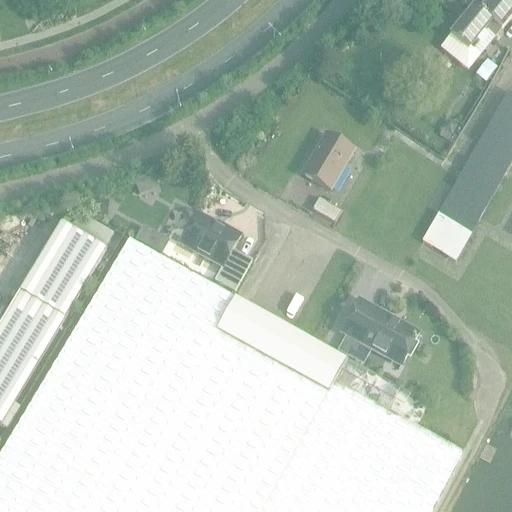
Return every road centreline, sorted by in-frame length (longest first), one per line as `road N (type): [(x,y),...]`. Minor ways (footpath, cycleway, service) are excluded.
road 1 (unclassified): [(479,432),(494,381),(431,297),(223,177),(186,129)]
road 2 (primary): [(0,160),(130,118),(204,80),(297,0)]
road 3 (primary): [(230,0),(114,76),(0,111)]
road 4 (unclassified): [(186,129),(262,79),(344,0)]
road 5 (unclassified): [(0,195),(122,159),(186,129)]
road 6 (residential): [(0,68),(106,37),(170,0)]
